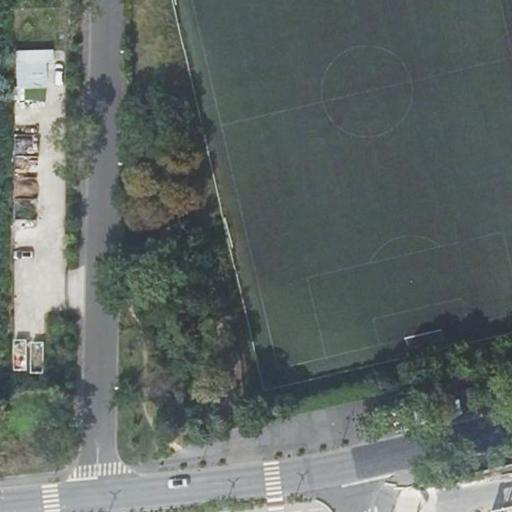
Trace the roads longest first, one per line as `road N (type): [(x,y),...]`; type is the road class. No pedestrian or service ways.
road 1 (unclassified): [(101,0),(96,495)]
road 2 (unclassified): [(326,468),(96,495)]
road 3 (unclassified): [(511,427),(326,468)]
